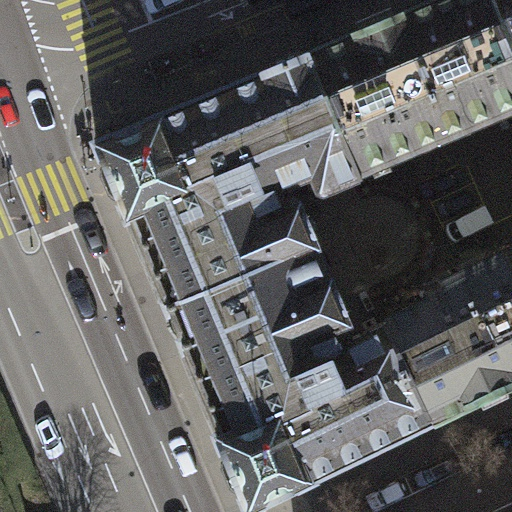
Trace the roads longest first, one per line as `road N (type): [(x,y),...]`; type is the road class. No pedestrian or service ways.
road 1 (primary): [(0,211),(127,511)]
road 2 (secondary): [(182,0),(0,84)]
